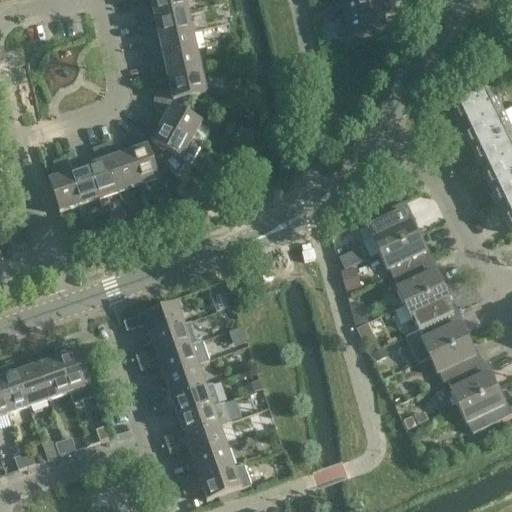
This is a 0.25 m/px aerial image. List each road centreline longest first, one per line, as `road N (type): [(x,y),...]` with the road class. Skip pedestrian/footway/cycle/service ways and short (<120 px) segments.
road 1 (tertiary): [(72,305),(239,246),(308,211),(378,135)]
road 2 (residential): [(16,140),(115,102),(118,83),(96,0)]
road 3 (residential): [(486,291),(446,198),(378,135)]
road 4 (residential): [(0,506),(16,488),(146,445)]
road 5 (tertiary): [(378,135),(457,0)]
